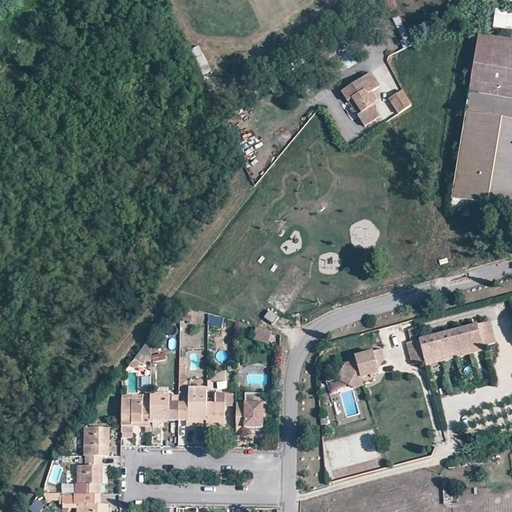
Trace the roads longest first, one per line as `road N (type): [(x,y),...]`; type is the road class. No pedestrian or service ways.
road 1 (residential): [(288,460),(133,458),(132,495),(287,498)]
road 2 (residential): [(288,460),(290,367),(320,323),(511,267)]
